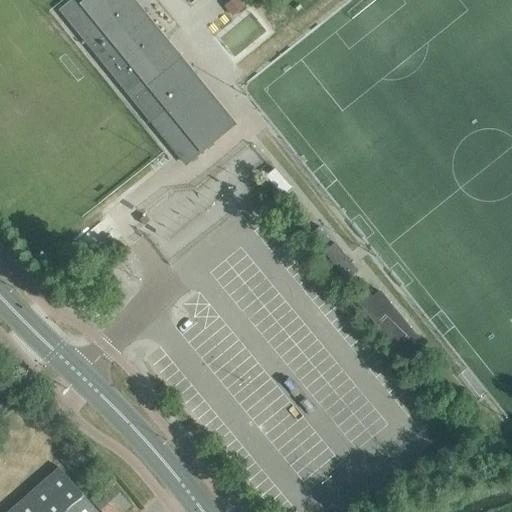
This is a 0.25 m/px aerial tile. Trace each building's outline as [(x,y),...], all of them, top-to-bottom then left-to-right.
[(233,125),(130,0),(86,0),(72,0),(60,10),(185,164),(233,125)] [(232,0),(226,5),(234,15),(248,4),(244,0),(232,0)] [(281,196),(290,188),(274,169),(265,176),(281,196)] [(139,220),(144,216),(145,216),(140,210),(135,215),(139,220)] [(149,222),(145,216),(139,220),(143,226),(149,222)] [(346,279),(357,271),(334,243),(324,251),(346,279)] [(356,302),(356,303),(401,358),(421,342),(420,340),(380,291),(372,297),(368,292),(356,302)] [(97,511),(76,487),(59,468),(8,511),(97,511)] [(100,511),(124,511),(131,506),(108,482),(89,500),(100,511)]
